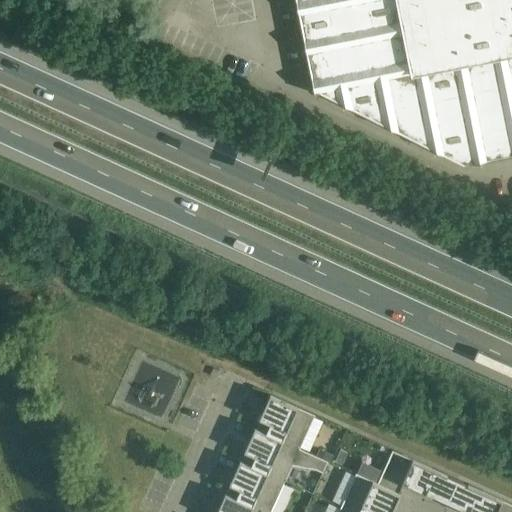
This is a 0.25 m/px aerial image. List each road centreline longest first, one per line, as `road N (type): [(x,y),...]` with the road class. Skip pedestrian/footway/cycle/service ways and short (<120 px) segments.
road 1 (motorway): [(511,301),(0,70)]
road 2 (motorway): [(0,128),(511,358)]
road 3 (residential): [(180,511),(228,395)]
